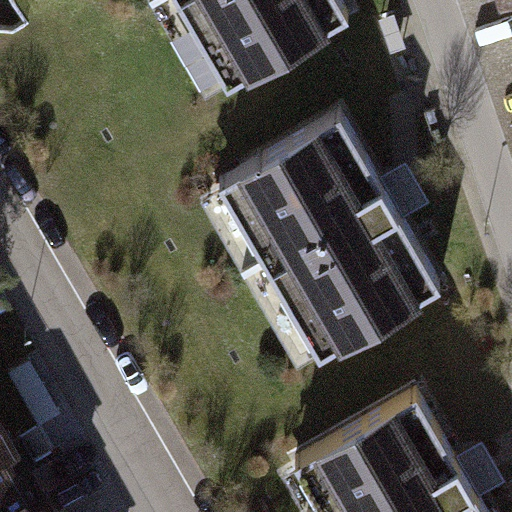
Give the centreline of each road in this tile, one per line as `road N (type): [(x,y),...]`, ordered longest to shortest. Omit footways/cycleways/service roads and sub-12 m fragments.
road 1 (residential): [(173,511),(0,201)]
road 2 (residential): [(511,218),(435,0)]
